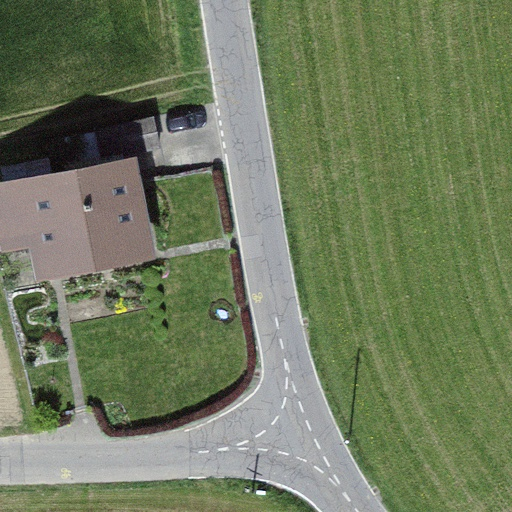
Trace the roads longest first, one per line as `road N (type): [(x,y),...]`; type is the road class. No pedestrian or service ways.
road 1 (tertiary): [(226,0),(295,436)]
road 2 (unclassified): [(0,458),(186,453)]
